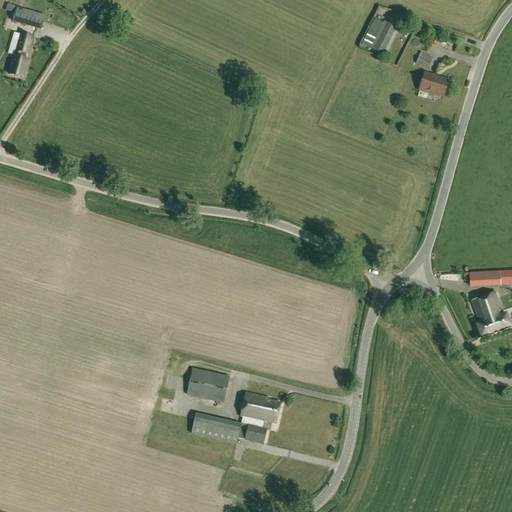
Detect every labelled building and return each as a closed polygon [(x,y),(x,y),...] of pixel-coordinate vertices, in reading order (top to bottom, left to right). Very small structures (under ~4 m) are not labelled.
[(41,30),(45,16),(17,8),(12,22),(41,30)] [(384,22),(383,23),(374,19),(361,44),(370,49),(385,57),(399,29),(384,22)] [(20,34),(14,58),(13,57),(9,74),(23,78),(28,61),(24,60),(26,54),(29,54),(34,38),(20,34)] [(420,56),(416,64),(427,69),(431,61),(420,56)] [(448,81),(425,74),(419,90),(442,97),(448,81)] [(511,271),(499,272),(469,273),(470,288),(511,285),(511,271)] [(494,294),(471,302),(479,323),(476,324),(481,338),(510,327),(505,314),(502,315),(494,294)] [(224,404),(229,377),(192,369),(186,396),(224,404)] [(245,392),(240,418),(243,418),(241,424),(262,429),(264,422),(276,425),(281,402),(270,400),(270,398),(245,392)] [(238,439),(241,425),(196,414),(191,433),(237,444),(238,439)] [(266,430),(262,429),(241,424),(241,425),(238,439),(263,445),(266,430)]
